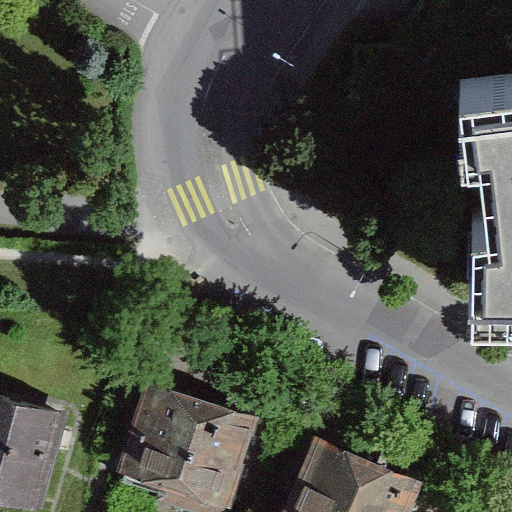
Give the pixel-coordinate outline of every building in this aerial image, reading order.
[(511,0),(429,0),(405,52),(363,51),(361,188),(418,189),(417,238),(478,239),(479,222),(494,220),(484,151),(472,152),(464,83),(511,78),(511,0)] [(511,78),(464,83),(472,152),(484,151),(494,220),(479,222),(478,239),(475,304),(511,304),(511,78)] [(222,511),(253,425),(157,392),(129,475),(172,490),(168,503),(192,511),(222,511)] [(68,420),(0,401),(0,490),(45,502),(68,420)] [(404,511),(423,470),(334,431),(298,511),(404,511)]
